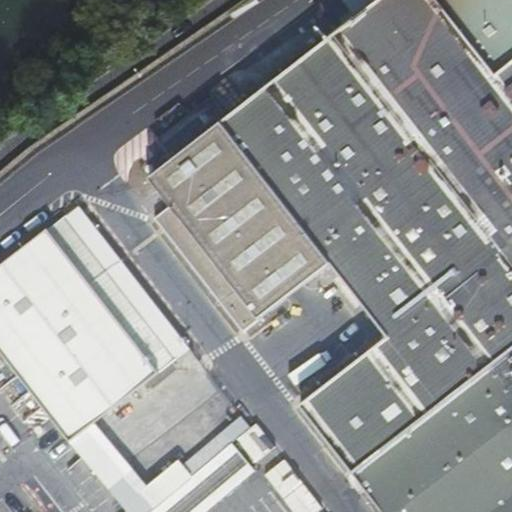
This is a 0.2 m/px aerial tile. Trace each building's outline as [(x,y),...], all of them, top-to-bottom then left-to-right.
[(385,511),(511,511),(511,0),(375,0),(357,14),(230,113),(213,92),(159,134),(174,155),(150,174),(171,201),(155,214),(243,328),(331,260),(389,334),(300,402),(346,461),(370,493),(385,511)] [(346,0),(357,14),(375,0),(346,0)] [(78,201),(48,225),(59,240),(158,368),(189,345),(90,217),(78,201)] [(0,346),(69,437),(93,418),(158,368),(59,240),(48,225),(0,261),(0,346)] [(93,418),(69,437),(132,511),(142,511),(191,471),(182,460),(178,456),(147,482),(93,418)] [(221,428),(182,460),(191,471),(230,439),(221,428)] [(191,471),(142,511),(172,511),(244,453),(231,438),(230,439),(191,471)] [(370,493),(346,461),(342,464),(366,496),(370,493)]
